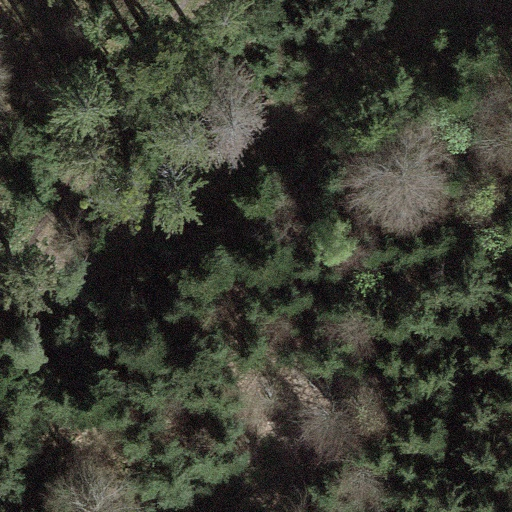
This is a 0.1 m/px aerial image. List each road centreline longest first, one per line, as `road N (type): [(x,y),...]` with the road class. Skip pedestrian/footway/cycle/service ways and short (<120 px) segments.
road 1 (track): [(0,280),(253,140),(437,0)]
road 2 (track): [(0,138),(117,0)]
